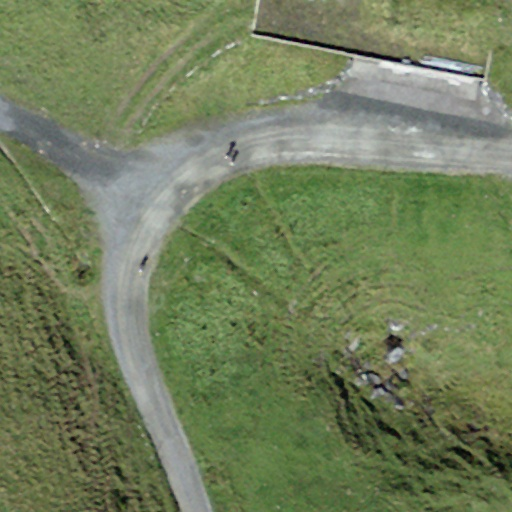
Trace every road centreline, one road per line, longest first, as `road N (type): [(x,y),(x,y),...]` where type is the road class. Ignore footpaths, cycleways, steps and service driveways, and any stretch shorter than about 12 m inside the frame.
road 1 (track): [(511,153),(423,150),(242,123),(128,189)]
road 2 (track): [(128,189),(125,295),(201,511)]
road 3 (track): [(0,106),(128,189)]
